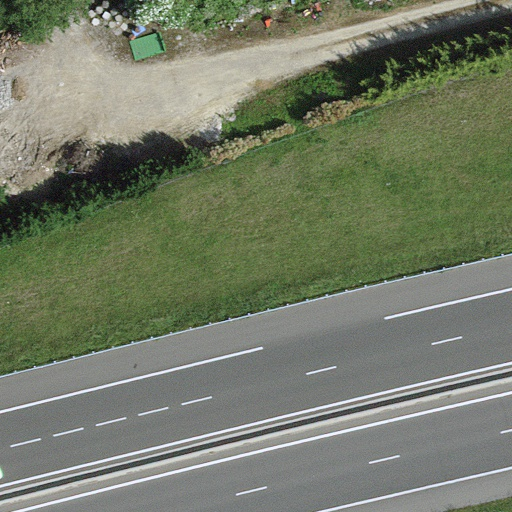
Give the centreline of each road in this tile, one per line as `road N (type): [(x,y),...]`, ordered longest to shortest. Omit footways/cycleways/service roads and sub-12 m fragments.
road 1 (motorway): [(511,325),(0,446)]
road 2 (motorway): [(192,511),(511,435)]
